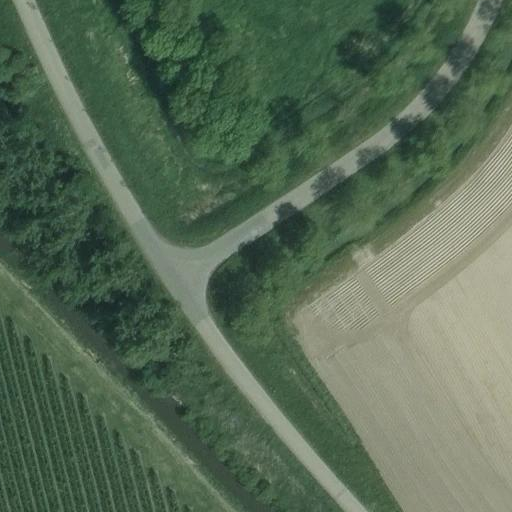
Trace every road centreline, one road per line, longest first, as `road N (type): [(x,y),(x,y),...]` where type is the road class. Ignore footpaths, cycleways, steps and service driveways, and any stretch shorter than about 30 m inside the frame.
road 1 (unclassified): [(172,278),(395,129),(449,73),(488,0)]
road 2 (unclassified): [(172,278),(116,188),(21,0)]
road 3 (unclassified): [(361,511),(243,379),(172,278)]
